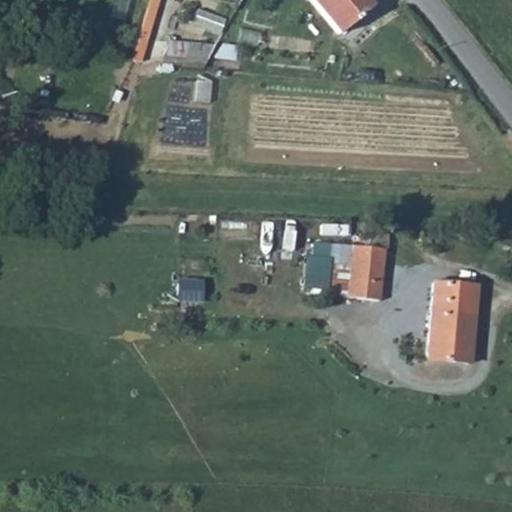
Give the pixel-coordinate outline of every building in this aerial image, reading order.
[(363,0),(309,0),(339,35),(371,8),(363,0)] [(326,297),(346,299),(351,248),(313,244),(312,258),(307,258),(304,290),(326,292),(326,297)] [(351,248),(346,299),(378,302),(384,251),(351,247),(351,248)] [(179,298),(204,299),(205,278),(179,278),(179,298)] [(433,284),(426,361),(469,365),(476,288),(433,284)]
